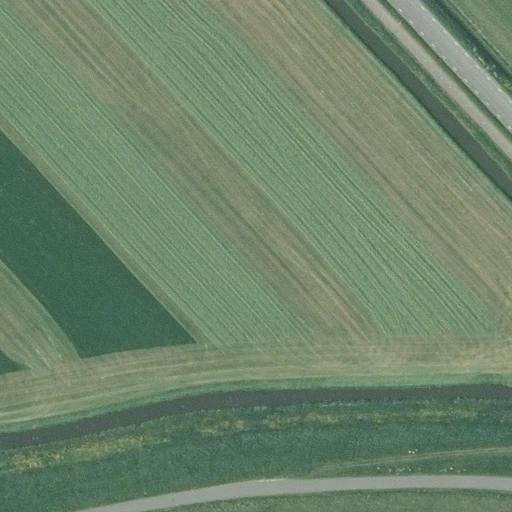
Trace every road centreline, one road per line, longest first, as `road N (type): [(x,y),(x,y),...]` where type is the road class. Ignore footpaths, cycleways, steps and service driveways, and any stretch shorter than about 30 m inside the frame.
road 1 (unclassified): [(110,511),(300,485),(511,485)]
road 2 (tertiary): [(511,118),(400,0)]
